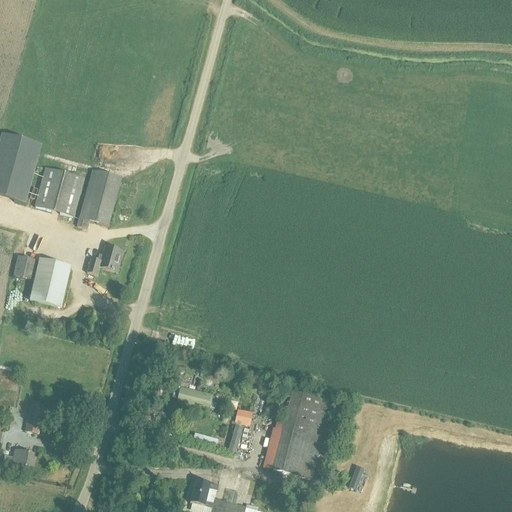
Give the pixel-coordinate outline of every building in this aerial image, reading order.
[(2,137),(0,143),(0,199),(25,206),(41,147),(2,137)] [(45,170),(35,209),(73,219),(84,180),(45,170)] [(77,228),(87,231),(89,223),(108,228),(121,180),(92,172),(77,228)] [(41,228),(39,233),(50,236),(52,232),(41,228)] [(105,248),(101,263),(91,260),(87,275),(97,278),(100,270),(117,275),(124,253),(105,248)] [(18,257),(14,277),(33,281),(38,261),(18,257)] [(39,263),(30,302),(61,309),(71,270),(39,263)] [(94,333),(99,316),(87,313),(83,327),(70,324),(68,331),(81,335),(83,330),(94,333)] [(176,404),(209,412),(213,397),(180,389),(176,404)] [(272,472),(311,482),(331,405),(292,395),(272,472)] [(25,433),(39,436),(44,410),(30,407),(25,433)] [(252,426),(254,412),(239,409),(236,423),(252,426)] [(241,452),(243,427),(234,426),(232,451),(241,452)] [(194,439),(218,444),(220,438),(196,433),(194,439)] [(3,465),(30,471),(33,456),(15,452),(13,459),(5,458),(3,465)] [(357,469),(349,490),(361,494),(368,477),(363,475),(364,471),(357,469)] [(212,511),(244,511),(246,509),(214,502),(213,506),(206,504),(209,491),(217,493),(218,488),(195,483),(190,506),(212,511)]
